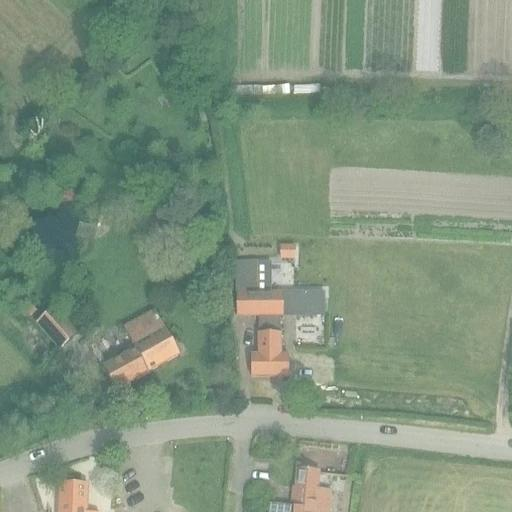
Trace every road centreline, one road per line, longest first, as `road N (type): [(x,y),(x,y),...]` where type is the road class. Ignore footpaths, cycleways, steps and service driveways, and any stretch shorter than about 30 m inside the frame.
road 1 (unclassified): [(0,474),(136,430),(305,428),(511,450)]
road 2 (track): [(511,80),(242,80)]
road 3 (track): [(498,448),(511,324)]
